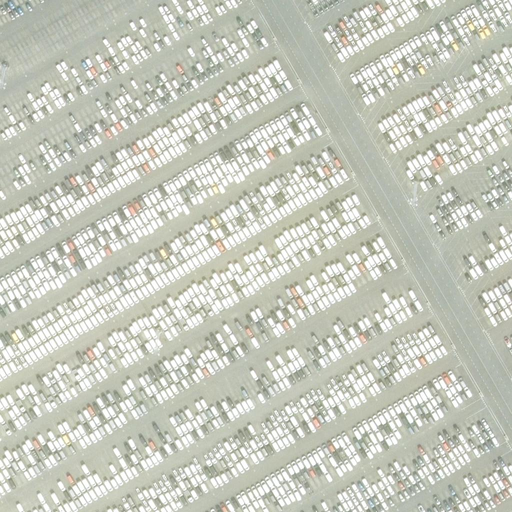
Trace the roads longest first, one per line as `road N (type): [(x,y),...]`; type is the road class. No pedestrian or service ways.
road 1 (unknown): [(0,206),(355,0)]
road 2 (unknown): [(338,134),(0,329)]
road 3 (unknown): [(338,134),(511,33)]
